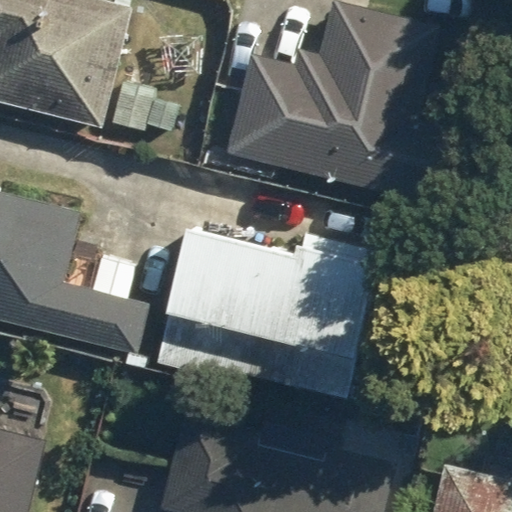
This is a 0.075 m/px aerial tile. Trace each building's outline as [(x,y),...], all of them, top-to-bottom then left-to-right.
[(0,0),(0,98),(108,127),(141,5),(121,0),(0,0)] [(350,0),(342,0),(325,68),(260,51),(234,148),(396,192),(422,94),(441,24),(350,0)] [(81,210),(0,188),(0,314),(138,352),(152,300),(63,277),(81,210)] [(204,217),(168,352),(347,400),(383,265),(204,217)] [(189,510),(187,511),(389,511),(403,462),(193,406),(167,504),(189,510)] [(0,511),(31,511),(51,440),(0,426),(0,511)] [(511,511),(511,473),(461,460),(447,511),(511,511)]
